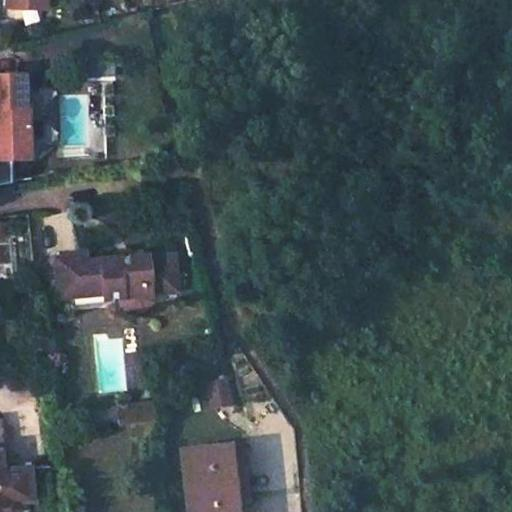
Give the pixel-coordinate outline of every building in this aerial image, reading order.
[(21,66),(0,66),(0,146),(8,146),(8,142),(27,132),(26,97),(22,97),(21,66)] [(27,146),(27,132),(8,142),(8,146),(27,146)] [(83,252),(58,254),(62,295),(107,290),(107,295),(124,294),(125,301),(135,307),(147,306),(155,300),(151,251),(92,256),(92,251),(83,252)] [(183,288),(180,251),(152,254),(152,251),(151,251),(155,300),(156,299),(155,291),(183,288)] [(226,377),(209,378),(211,405),(229,403),(226,377)] [(159,418),(157,400),(146,401),(148,419),(159,418)] [(148,419),(146,401),(123,404),(125,421),(148,419)] [(4,421),(0,421),(0,511),(15,511),(14,499),(31,498),(29,470),(7,471),(4,421)] [(248,511),(260,511),(255,440),(242,441),(248,511)] [(248,511),(242,441),(194,445),(200,511),(248,511)]
